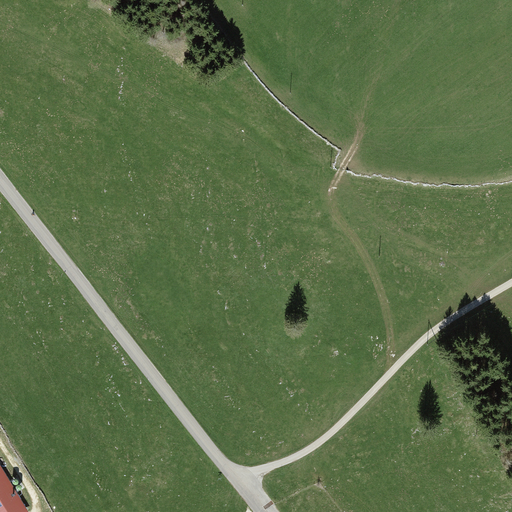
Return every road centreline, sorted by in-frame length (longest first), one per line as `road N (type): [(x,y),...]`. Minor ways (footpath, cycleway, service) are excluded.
road 1 (unclassified): [(0,182),(234,479)]
road 2 (unclassified): [(511,282),(427,335),(313,445),(234,479)]
